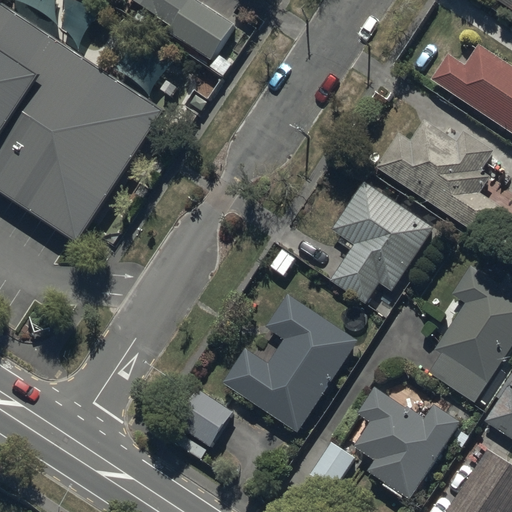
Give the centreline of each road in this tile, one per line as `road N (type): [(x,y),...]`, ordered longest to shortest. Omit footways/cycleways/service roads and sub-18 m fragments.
road 1 (residential): [(67,443),(357,0)]
road 2 (secondary): [(67,443),(174,511)]
